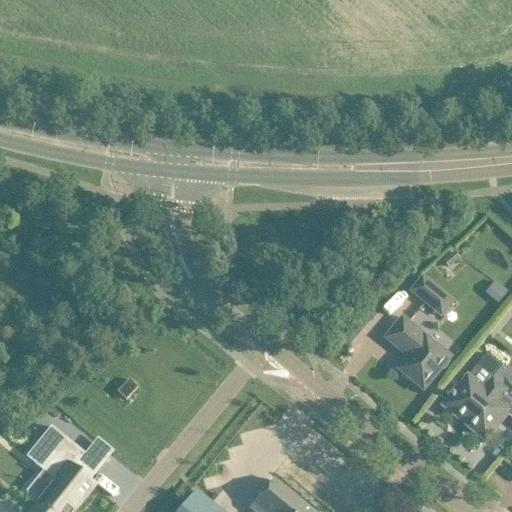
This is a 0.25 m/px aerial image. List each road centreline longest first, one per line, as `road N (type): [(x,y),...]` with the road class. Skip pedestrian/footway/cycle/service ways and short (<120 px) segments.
road 1 (tertiary): [(511,148),(308,157),(170,147)]
road 2 (tertiary): [(187,172),(308,180),(511,169)]
road 3 (unclassified): [(465,511),(266,346)]
road 4 (residential): [(126,511),(266,346)]
road 5 (tertiary): [(170,147),(0,117)]
road 6 (tertiary): [(0,140),(154,169)]
road 7 (unclassified): [(154,169),(162,244),(181,280),(205,295)]
road 8 (unclassified): [(205,295),(186,242),(187,172)]
